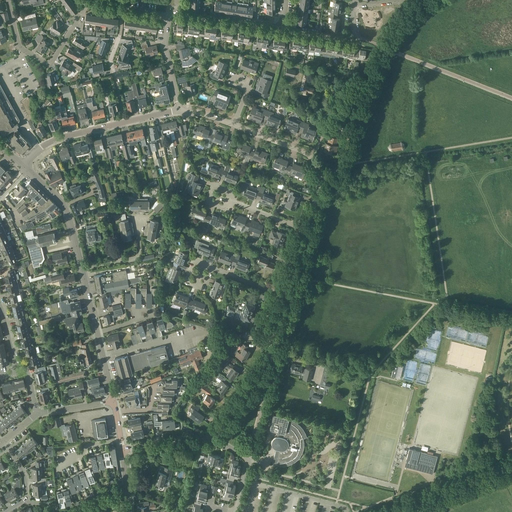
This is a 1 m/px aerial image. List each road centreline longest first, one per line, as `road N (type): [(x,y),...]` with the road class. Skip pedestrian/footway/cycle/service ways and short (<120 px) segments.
road 1 (residential): [(212,435),(276,348),(289,297)]
road 2 (residential): [(86,2),(49,65),(19,47),(7,0)]
road 3 (tertiary): [(113,401),(82,269)]
road 4 (unclassified): [(390,511),(511,464)]
road 5 (tertiary): [(82,269),(64,206),(22,165)]
